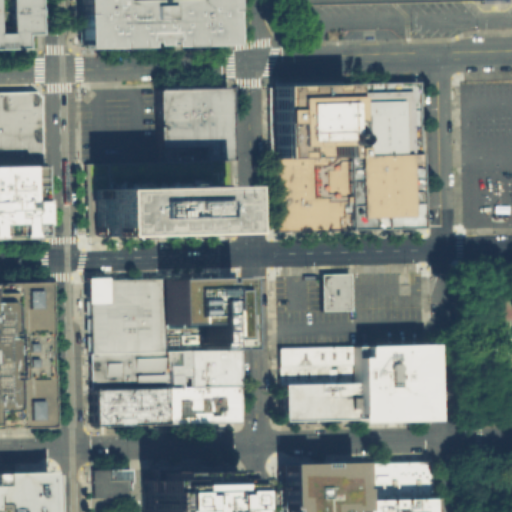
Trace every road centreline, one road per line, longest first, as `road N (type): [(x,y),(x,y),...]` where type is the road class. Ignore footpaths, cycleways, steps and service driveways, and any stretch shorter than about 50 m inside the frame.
road 1 (primary): [(511,246),(0,260)]
road 2 (residential): [(257,511),(246,63)]
road 3 (residential): [(442,439),(66,448)]
road 4 (tertiary): [(61,259),(54,0)]
road 5 (residential): [(436,55),(440,248)]
road 6 (residential): [(442,439),(440,248)]
road 7 (tertiary): [(436,55),(246,63)]
road 8 (tertiary): [(66,448),(61,259)]
road 9 (tertiary): [(246,63),(60,69)]
